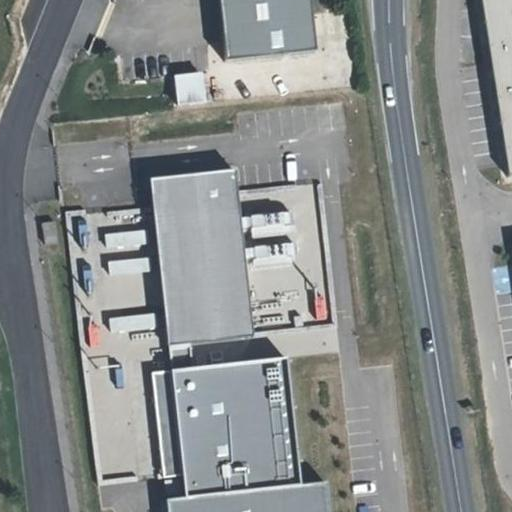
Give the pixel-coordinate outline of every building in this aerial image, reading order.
[(220,0),(228,62),(318,52),(312,0),(220,0)] [(511,176),(511,0),(480,0),(508,177),(511,176)] [(171,76),(174,107),(203,105),(201,74),(171,76)] [(152,180),(170,347),(193,344),(256,337),(238,171),(152,180)] [(58,222),(46,224),(49,245),(61,243),(58,222)] [(151,243),(150,231),(109,235),(110,248),(151,243)] [(154,271),(152,258),(111,263),(113,275),(154,271)] [(160,327),(159,316),(114,321),(115,332),(160,327)] [(303,485),(290,359),(196,369),(193,344),(170,347),(173,371),(155,373),(166,478),(184,475),(187,498),(169,500),(169,511),(332,511),(329,482),(303,485)]
